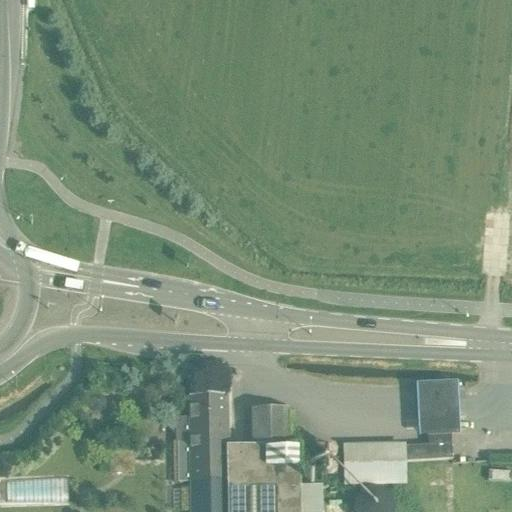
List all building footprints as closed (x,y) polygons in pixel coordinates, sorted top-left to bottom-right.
[(456,385),(415,387),(418,439),(459,437),(456,385)] [(88,400),(88,407),(94,412),(101,412),(106,407),(106,400),(100,395),(93,396),(88,400)] [(189,421),(176,421),(176,443),(177,443),(189,443),(190,484),(229,483),(228,450),(227,398),(189,398),(189,401),(185,401),(182,404),(182,411),(185,414),(189,414),(189,421)] [(190,484),(189,511),(322,511),(322,490),(299,490),(298,450),(292,450),(293,413),(246,413),(247,450),(228,450),(229,483),(190,484)] [(428,447),(404,448),(405,463),(443,463),(451,463),(452,463),(452,461),(450,437),(450,433),(447,433),(439,433),(431,434),(427,434),(427,439),(428,447)] [(405,463),(404,448),(344,450),(344,486),(405,485),(405,463)] [(486,483),(510,484),(511,474),(487,473),(486,483)] [(354,511),(394,511),(394,505),(391,499),(387,494),(381,491),(374,490),(368,491),(362,495),(358,500),(355,506),(354,511)]
